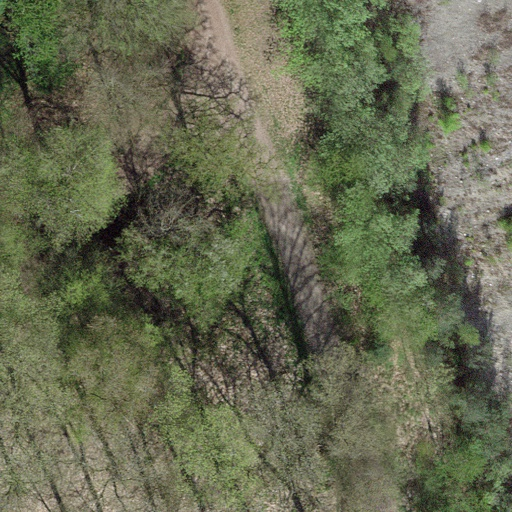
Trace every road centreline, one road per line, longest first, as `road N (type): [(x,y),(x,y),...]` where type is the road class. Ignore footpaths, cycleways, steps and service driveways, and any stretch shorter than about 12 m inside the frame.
road 1 (track): [(167,0),(344,511)]
road 2 (track): [(202,112),(133,154),(0,277)]
